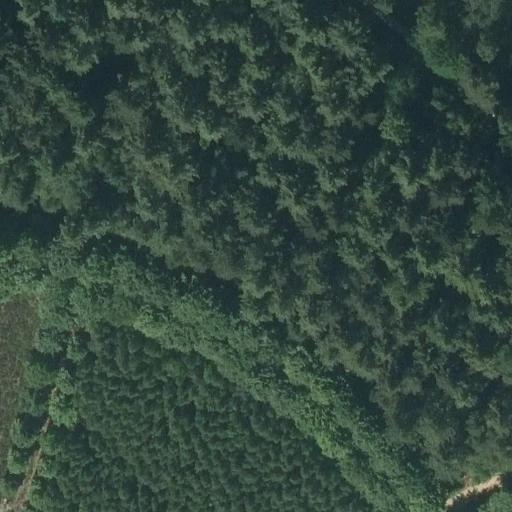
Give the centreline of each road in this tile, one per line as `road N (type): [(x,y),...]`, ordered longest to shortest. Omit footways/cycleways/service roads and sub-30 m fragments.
road 1 (track): [(429,511),(355,420),(276,343),(187,294),(81,252),(0,241)]
road 2 (track): [(15,511),(81,252)]
road 3 (track): [(360,0),(511,130)]
